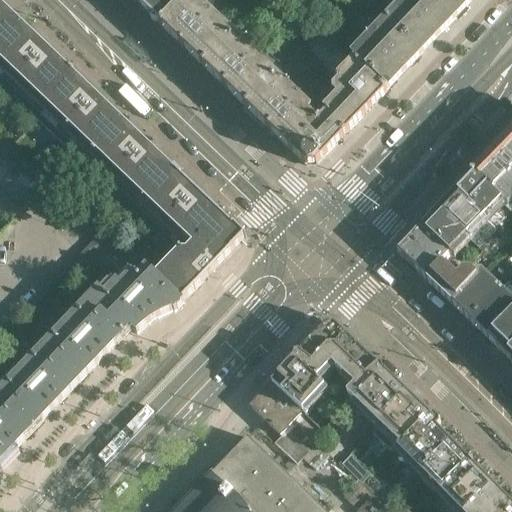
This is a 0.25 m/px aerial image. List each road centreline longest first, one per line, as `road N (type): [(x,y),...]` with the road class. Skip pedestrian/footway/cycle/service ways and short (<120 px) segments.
road 1 (secondary): [(289,244),(27,511)]
road 2 (tertiary): [(57,0),(234,176),(289,244)]
road 3 (secondary): [(100,511),(321,278)]
road 4 (tertiary): [(325,216),(96,0)]
road 5 (secondary): [(511,20),(325,216)]
road 6 (tertiary): [(321,278),(511,462)]
road 7 (secondary): [(354,243),(415,188),(511,75)]
road 8 (tertiary): [(511,409),(354,243)]
